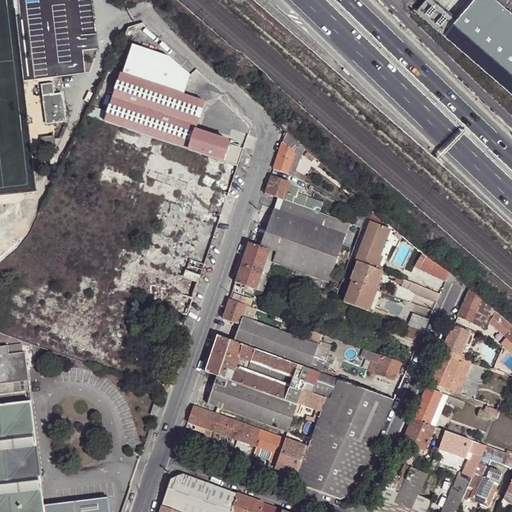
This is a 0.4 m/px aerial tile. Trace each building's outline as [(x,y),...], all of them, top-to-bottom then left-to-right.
[(511,13),(496,0),(472,0),(456,19),(433,0),(426,0),(416,13),(511,94),(511,13)] [(237,166),(243,149),(228,145),(227,141),(194,130),(204,102),(185,96),(190,80),(167,61),(134,50),(125,76),(119,74),(103,122),(237,166)] [(50,95),(54,94),(53,83),(41,85),(46,123),(66,121),(62,98),(51,100),(50,95)] [(42,138),(43,147),(55,146),(54,136),(42,138)] [(297,146),(283,137),(273,168),(292,175),(294,169),(289,167),(295,152),(296,150),(295,150),(297,146)] [(299,155),(295,152),(289,167),(294,169),(299,155)] [(314,161),(306,154),(303,158),(311,165),(314,161)] [(294,169),(292,175),(304,182),(308,177),(294,169)] [(270,176),(265,193),(284,199),(291,202),(293,195),(295,196),(298,187),(289,183),(270,176)] [(304,206),(319,211),(321,202),(307,198),(304,206)] [(275,252),(273,259),(272,261),(313,275),(319,277),(328,280),(337,256),(349,260),(350,256),(351,254),(339,250),(345,233),(348,224),(317,213),(318,212),(284,199),(279,211),(274,209),(260,246),(275,252)] [(381,217),(368,206),(367,210),(366,212),(365,214),(364,217),(370,219),(356,258),(377,267),(383,254),(378,252),(388,227),(379,223),(381,217)] [(365,214),(351,207),(345,220),(361,225),(364,217),(365,214)] [(392,228),(388,227),(378,252),(383,254),(392,228)] [(248,242),(241,264),(262,271),(267,257),(273,259),(275,252),(260,246),(248,242)] [(267,257),(262,271),(268,273),(272,261),(273,259),(267,257)] [(419,268),(445,281),(449,273),(426,257),(419,268)] [(352,278),(352,279),(374,287),(381,269),(377,267),(356,258),(349,277),(352,278)] [(241,264),(234,282),(249,287),(248,293),(254,295),(256,290),(262,271),(241,264)] [(268,273),(262,271),(256,290),(262,292),(268,273)] [(436,301),(440,294),(439,293),(394,274),(392,279),(416,289),(415,292),(436,301)] [(316,286),(319,277),(313,275),(310,284),(316,286)] [(352,279),(344,300),(366,309),(374,287),(352,279)] [(249,287),(234,282),(239,290),(248,293),(249,287)] [(315,296),(316,292),(306,289),(304,295),(314,299),(315,296)] [(469,289),(457,317),(484,329),(488,322),(496,312),(469,289)] [(330,295),(317,291),(316,292),(315,296),(328,301),(330,295)] [(232,301),(244,305),(246,299),(234,295),(232,301)] [(229,299),(222,319),(239,325),(242,317),(246,305),(244,305),(232,301),(229,299)] [(511,326),(496,312),(488,322),(506,337),(511,342),(511,326)] [(414,314),(409,325),(423,331),(428,319),(414,314)] [(271,327),(277,329),(281,318),(276,316),(271,327)] [(239,325),(234,341),(311,368),(319,344),(277,329),(271,327),(242,317),(239,325)] [(405,336),(419,341),(423,331),(409,325),(405,336)] [(442,350),(462,357),(463,358),(465,355),(460,353),(461,349),(462,349),(469,332),(453,325),(442,350)] [(217,335),(205,371),(217,375),(297,404),(303,389),(311,368),(234,341),(217,335)] [(319,344),(311,368),(334,378),(336,374),(326,370),(329,362),(325,361),(330,348),(319,344)] [(0,394),(30,391),(25,352),(9,354),(7,346),(0,346),(0,394)] [(400,362),(363,348),(360,357),(371,361),(367,370),(393,380),(400,362)] [(428,382),(448,390),(462,357),(442,350),(428,382)] [(448,390),(453,392),(467,360),(463,358),(462,357),(448,390)] [(334,378),(311,368),(303,389),(313,392),(319,395),(326,397),(330,399),(339,379),(334,378)] [(297,404),(217,375),(207,404),(287,432),(295,409),(297,404)] [(393,399),(339,379),(330,399),(326,397),(320,413),(295,483),(340,499),(352,494),(393,399)] [(482,402),(487,404),(489,400),(496,403),(499,397),(495,394),(498,386),(482,380),(476,395),(483,398),(482,402)] [(447,396),(426,388),(412,419),(433,427),(447,396)] [(320,413),(326,397),(319,395),(313,392),(303,389),(297,404),(295,409),(300,411),(301,406),(320,413)] [(451,404),(453,398),(447,396),(433,427),(434,428),(440,430),(451,404)] [(0,405),(0,511),(44,505),(32,402),(0,405)] [(501,418),(503,411),(492,406),(489,414),(501,418)] [(283,438),(193,407),(188,422),(205,428),(212,431),(261,448),(274,453),(271,461),(266,473),(272,475),(279,455),(277,454),(283,438)] [(434,428),(433,427),(412,419),(402,442),(424,450),(431,434),(434,428)] [(212,431),(205,428),(199,447),(206,449),(212,431)] [(441,438),(444,431),(440,430),(434,428),(431,434),(441,438)] [(485,446),(482,445),(444,431),(441,438),(438,448),(449,453),(452,446),(456,448),(456,447),(473,453),(467,466),(465,466),(461,474),(458,473),(441,511),(456,511),(462,498),(467,487),(475,469),(485,446)] [(284,443),(281,450),(301,457),(303,449),(284,443)] [(511,455),(485,446),(475,469),(483,473),(484,470),(486,466),(489,460),(491,461),(511,469),(511,455)] [(239,448),(235,460),(242,463),(246,450),(239,448)] [(258,457),(271,461),(274,453),(261,448),(258,457)] [(275,468),(294,475),(301,457),(281,450),(275,468)] [(418,496),(427,475),(403,465),(400,474),(390,469),(383,486),(399,493),(395,502),(412,510),(418,496)] [(272,475),(292,482),(294,475),(275,468),(272,475)] [(483,473),(475,469),(467,487),(472,489),(468,500),(480,505),(482,499),(490,502),(499,480),(502,476),(500,473),(490,469),(488,471),(484,470),(483,473)] [(230,511),(237,494),(182,474),(171,480),(161,506),(178,511),(230,511)] [(511,477),(502,500),(508,503),(508,505),(511,506),(511,477)] [(373,511),(410,511),(412,510),(395,502),(399,493),(383,486),(372,511),(373,511)] [(467,487),(462,498),(467,500),(467,499),(468,500),(472,489),(467,487)] [(281,511),(282,510),(259,502),(237,494),(230,511),(281,511)] [(410,511),(425,511),(430,501),(418,496),(412,510),(410,511)] [(44,505),(0,511),(111,511),(110,497),(44,505)] [(482,499),(480,505),(488,508),(490,502),(482,499)]
